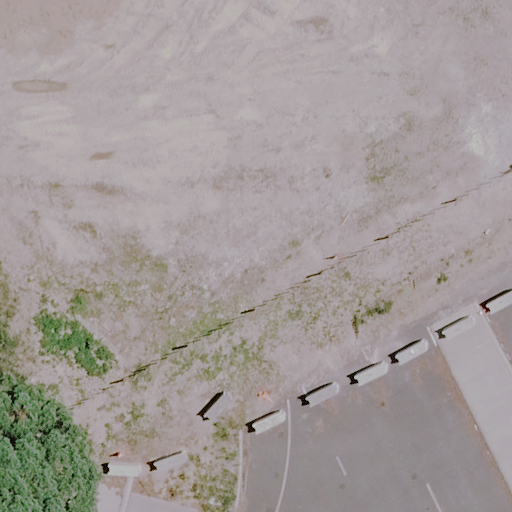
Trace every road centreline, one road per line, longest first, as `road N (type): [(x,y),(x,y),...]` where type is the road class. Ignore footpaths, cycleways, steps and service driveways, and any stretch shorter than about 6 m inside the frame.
road 1 (secondary): [(404,401),(198,0)]
road 2 (secondary): [(343,511),(404,401)]
road 3 (secondary): [(459,511),(404,401)]
